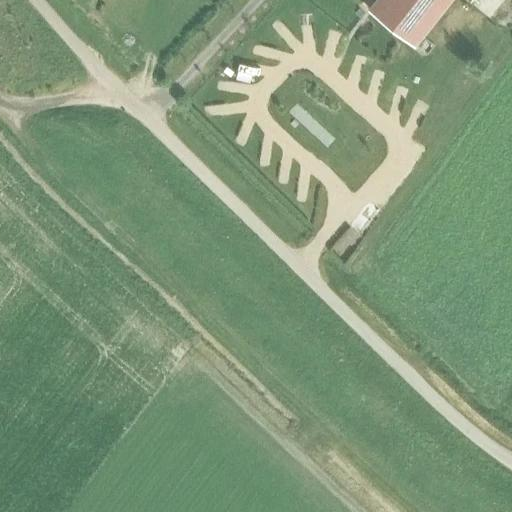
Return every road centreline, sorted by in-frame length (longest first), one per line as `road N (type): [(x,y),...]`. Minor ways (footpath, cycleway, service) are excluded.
road 1 (unclassified): [(511,459),(344,317),(32,0)]
road 2 (unknown): [(0,88),(132,103)]
